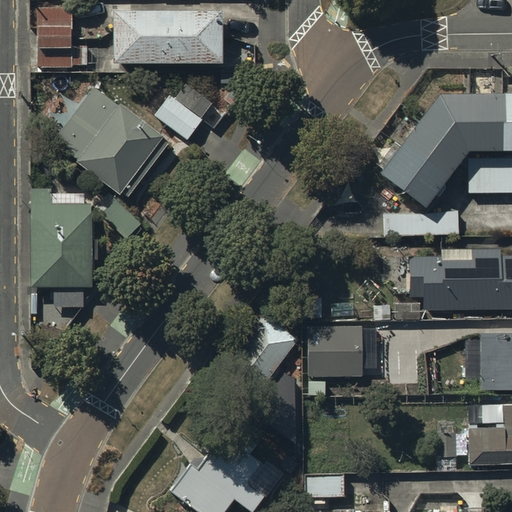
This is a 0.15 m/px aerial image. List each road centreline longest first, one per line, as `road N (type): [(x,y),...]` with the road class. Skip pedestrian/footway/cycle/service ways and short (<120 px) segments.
road 1 (residential): [(344,68),(317,120),(75,448)]
road 2 (residential): [(511,33),(405,36),(344,68)]
